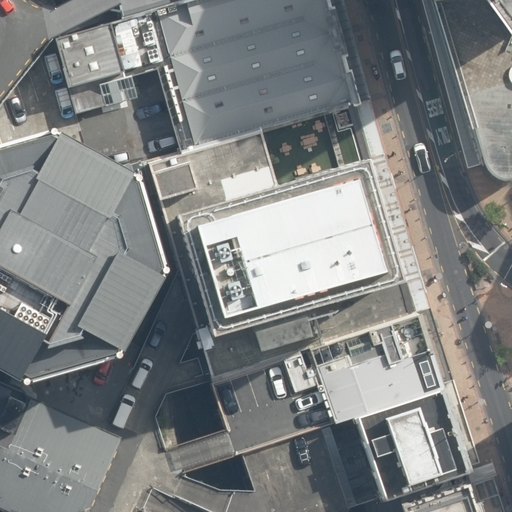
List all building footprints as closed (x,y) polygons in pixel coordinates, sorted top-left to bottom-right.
[(357,92),(333,0),(166,0),(160,2),(121,16),(57,35),(77,111),(125,98),(119,78),(159,66),(182,147),(196,143),(357,92)] [(511,0),(423,0),(437,51),(451,102),(469,169),(487,164),(490,171),(492,175),(496,178),(501,181),(507,183),(511,182),(511,0)] [(375,147),(357,92),(196,143),(182,147),(145,159),(179,268),(185,287),(198,329),(206,352),(198,354),(205,376),(207,384),(428,316),(416,277),(375,147)] [(0,358),(32,377),(95,357),(128,347),(171,259),(141,164),(62,123),(31,132),(0,140),(0,358)] [(356,419),(445,391),(451,389),(428,316),(207,384),(222,431),(225,443),(230,458),(237,455),(356,419)] [(76,369),(45,376),(48,387),(79,380),(76,369)] [(0,495),(39,511),(84,511),(124,423),(109,417),(75,403),(29,384),(0,371),(0,495)] [(473,475),(445,391),(356,419),(383,504),(473,475)] [(356,511),(360,511),(383,504),(356,419),(237,455),(249,492),(255,511),(356,511)] [(482,511),(474,486),(395,511),(482,511)]
